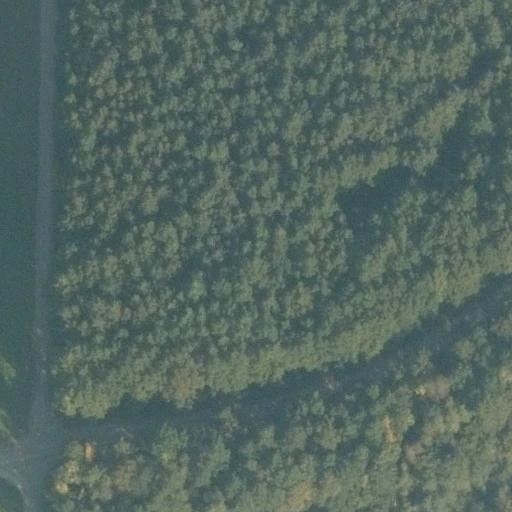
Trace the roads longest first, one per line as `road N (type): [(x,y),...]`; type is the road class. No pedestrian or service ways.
road 1 (track): [(34,451),(390,357),(511,280)]
road 2 (unknown): [(34,451),(47,0)]
